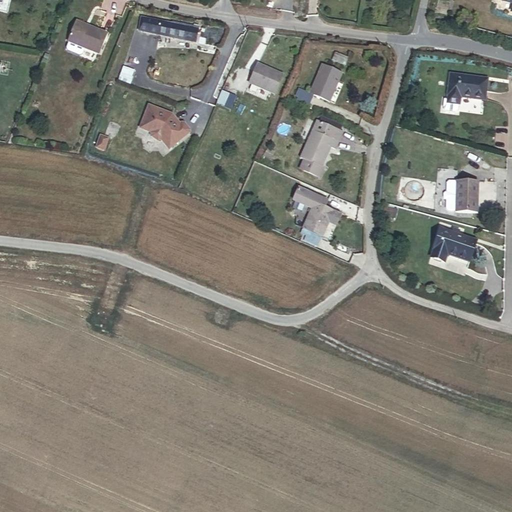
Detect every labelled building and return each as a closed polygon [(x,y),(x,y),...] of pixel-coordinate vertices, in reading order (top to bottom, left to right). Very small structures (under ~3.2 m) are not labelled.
[(511,11),(511,16),(511,0),(496,0),(496,2),(511,5),(511,11)] [(196,45),(198,32),(172,26),(142,19),(139,32),(196,45)] [(198,32),(199,27),(173,22),(172,26),(198,32)] [(77,23),(69,44),(70,44),(67,50),(69,53),(81,58),(84,57),(86,51),(99,56),(107,35),(77,23)] [(18,62),(27,64),(28,57),(20,55),(18,62)] [(333,64),(346,68),(348,61),(335,56),(333,64)] [(257,90),(275,98),(284,77),(258,65),(249,86),(252,87),(257,90)] [(123,68),(121,73),(131,77),(133,71),(123,68)] [(312,96),(330,104),(342,77),(322,68),(310,96),(312,96)] [(121,73),(118,81),(130,85),(132,78),(131,77),(121,73)] [(445,101),(460,106),(486,101),(489,83),(451,73),(445,101)] [(249,93),(255,95),(257,90),(252,87),(249,93)] [(296,104),(306,109),(312,96),(310,96),(299,91),(296,98),(299,99),(296,104)] [(217,106),(224,109),(230,97),(222,93),(217,106)] [(224,109),(230,112),(236,99),(230,97),(224,109)] [(148,106),(140,129),(150,133),(151,137),(158,141),(162,141),(169,150),(189,133),(189,131),(184,124),(181,124),(180,125),(172,115),(148,106)] [(322,119),(320,125),(342,134),(345,129),(322,119)] [(300,161),(302,161),(298,171),(320,181),(324,171),(323,170),(331,151),(336,153),(344,135),(342,134),(320,125),(316,123),(300,161)] [(100,137),(96,148),(105,151),(109,140),(100,137)] [(264,159),(270,162),(274,154),(268,151),(264,159)] [(449,184),(447,185),(447,194),(446,194),(444,196),(444,201),(446,202),(447,202),(447,212),(449,214),(478,214),(478,184),(449,184)] [(312,210),(302,230),(322,240),(334,214),(324,210),(328,201),(298,188),(292,201),(312,210)] [(349,200),(355,202),(357,193),(351,191),(349,200)] [(470,266),(478,243),(460,237),(462,233),(455,230),(453,235),(440,230),(430,260),(445,265),(448,259),(470,266)]
